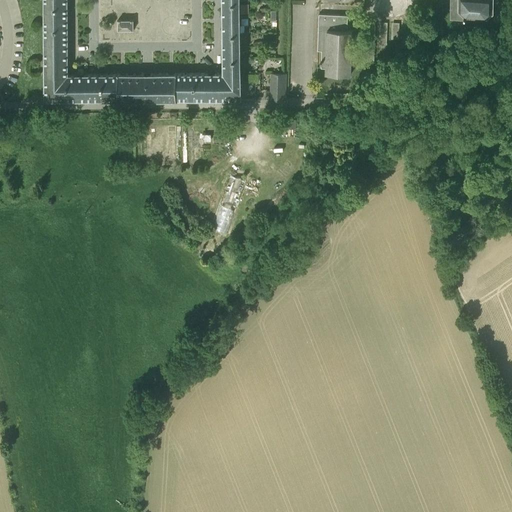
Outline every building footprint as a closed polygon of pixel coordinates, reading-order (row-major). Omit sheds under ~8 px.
[(241,72),(223,73),(218,73),(148,73),(105,74),(68,74),(67,0),(43,0),(44,101),(241,99),(241,72)] [(222,0),(222,15),(241,15),(241,0),(222,0)] [(451,0),(451,15),(466,15),(466,12),(467,12),(467,11),(488,11),(494,6),(493,0),(451,0)] [(319,14),(317,50),(322,50),(321,60),(321,62),(321,67),(326,68),(326,73),(351,74),(352,30),(347,30),(348,15),(319,14)] [(223,57),(241,56),(241,15),(222,15),(223,57)] [(118,19),(118,30),(133,30),(133,19),(118,19)] [(223,73),(241,72),(241,56),(223,57),(223,73)] [(270,99),(285,99),(286,73),(271,72),(270,99)] [(230,174),(215,228),(229,232),(244,177),(230,174)]
